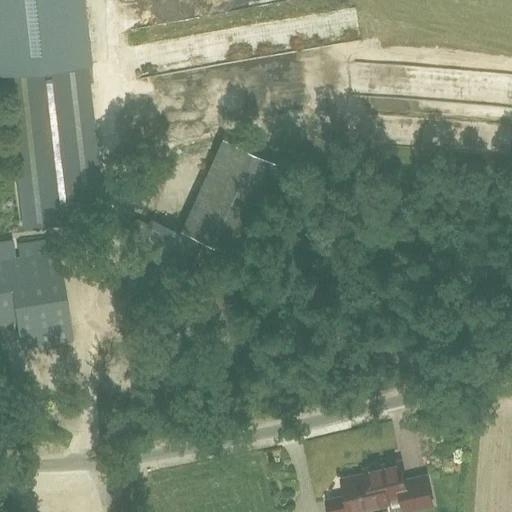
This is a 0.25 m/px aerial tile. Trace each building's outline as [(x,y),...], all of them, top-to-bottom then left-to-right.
[(100,187),(86,63),(88,63),(80,0),(0,0),(0,72),(6,72),(23,226),(105,217),(101,187),(100,187)] [(259,105),(255,83),(202,92),(207,115),(259,105)] [(221,286),(235,256),(237,258),(280,165),(223,139),(181,232),(201,241),(188,271),(221,286)] [(163,306),(193,239),(151,220),(120,288),(163,306)] [(0,324),(17,322),(21,348),(72,340),(57,252),(51,253),(48,240),(18,245),(20,258),(0,261),(0,324)] [(405,487),(400,462),(364,470),(365,475),(341,480),(345,497),(326,502),(328,511),(350,511),(388,504),(387,499),(405,495),(409,509),(432,504),(427,482),(405,487)]
